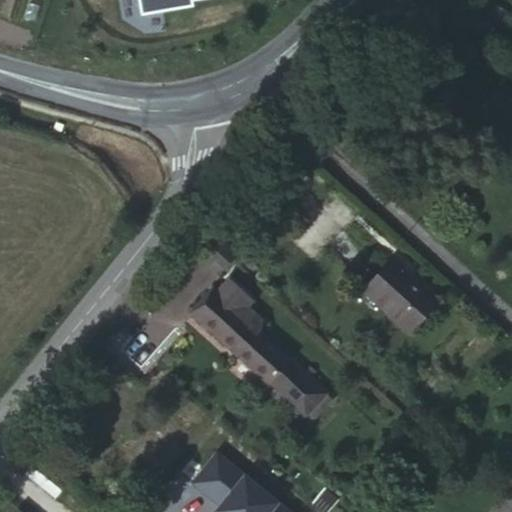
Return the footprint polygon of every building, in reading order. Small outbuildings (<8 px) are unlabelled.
[(141,0),(144,16),(196,6),(196,1),(202,0),(141,0)] [(281,217),(266,203),(246,224),(260,239),(281,217)] [(211,230),(196,250),(199,253),(216,234),(211,230)] [(237,254),(216,234),(199,253),(220,273),(237,254)] [(438,302),(393,260),(365,292),(409,333),(438,302)] [(226,282),(214,294),(259,335),(262,333),(264,324),(248,310),(253,305),(226,282)] [(259,335),(214,294),(211,292),(192,314),(270,384),(279,375),(291,385),(302,372),(259,335)] [(279,375),(270,384),(306,416),(313,408),(300,396),(313,382),(302,372),(291,385),(279,375)] [(325,394),(313,382),(300,396),(313,408),(325,394)] [(313,408),(306,416),(311,421),(331,398),(325,394),(313,408)] [(379,470),(370,462),(360,473),(368,481),(379,470)]
